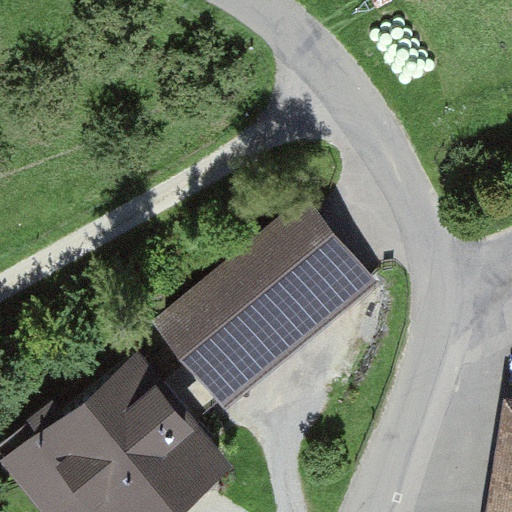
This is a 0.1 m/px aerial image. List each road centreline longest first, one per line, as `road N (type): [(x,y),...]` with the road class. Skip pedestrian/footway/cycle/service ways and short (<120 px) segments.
road 1 (track): [(0,312),(376,114)]
road 2 (unclassified): [(454,292),(376,114),(289,25),(236,0)]
road 3 (residential): [(454,292),(371,511)]
